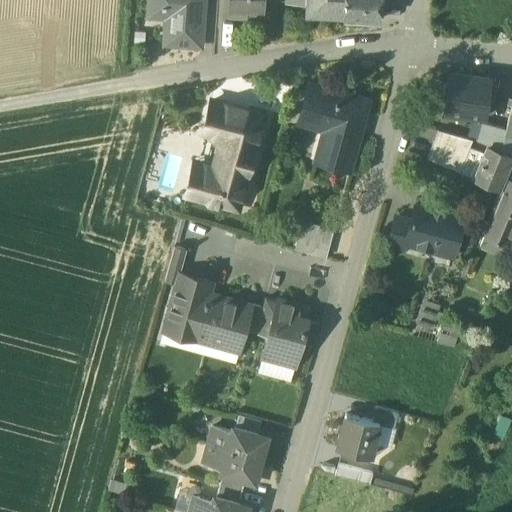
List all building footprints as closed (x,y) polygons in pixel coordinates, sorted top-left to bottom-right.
[(202,0),(150,0),(150,7),(168,9),(165,43),(200,46),(202,0)] [(228,0),(227,15),(246,16),(247,12),(263,13),(263,0),(228,0)] [(286,0),(287,3),(307,4),(306,15),(343,17),(343,0),(286,0)] [(343,0),(343,17),(361,18),(381,19),(381,0),(343,0)] [(446,102),(445,112),(484,118),(489,80),(451,74),(449,85),(445,85),(443,101),(446,102)] [(332,89),(330,97),(306,90),(305,94),(298,121),(299,122),(325,129),(316,161),(349,170),(369,99),(332,89)] [(294,91),(286,119),(298,123),(299,122),(298,121),(305,94),(294,91)] [(238,108),(211,101),(204,128),(223,134),(230,136),(238,108)] [(262,115),(238,108),(230,136),(223,134),(213,172),(193,166),(186,194),(237,208),(262,115)] [(472,120),(467,138),(472,140),(477,141),(482,122),(472,120)] [(506,129),(482,122),(477,141),(501,150),(504,139),(505,136),(506,129)] [(467,138),(437,130),(426,158),(459,172),(469,148),(472,140),(467,138)] [(511,141),(504,139),(501,150),(511,154),(511,141)] [(483,154),(469,148),(459,172),(500,188),(504,177),(508,167),(511,157),(486,147),(483,154)] [(511,180),(508,179),(501,196),(500,195),(499,196),(489,221),(483,235),(484,236),(507,245),(508,246),(511,234),(511,180)] [(463,217),(415,204),(411,220),(406,237),(407,237),(406,243),(452,256),(463,217)] [(395,216),(388,242),(405,247),(406,243),(407,237),(406,237),(411,220),(395,216)] [(489,221),(480,217),(474,231),(483,235),(489,221)] [(333,231),(302,222),(299,233),(299,236),(329,244),(333,231)] [(299,233),(290,230),(285,246),(295,249),(299,236),(299,233)] [(329,244),(299,236),(295,249),(326,258),(329,244)] [(507,245),(484,236),(480,246),(502,256),(507,245)] [(174,245),(164,280),(176,283),(179,271),(179,272),(186,248),(174,245)] [(179,272),(179,271),(176,283),(164,325),(195,334),(197,335),(208,292),(212,280),(179,272)] [(208,292),(197,335),(195,334),(194,337),(208,341),(220,295),(208,292)] [(251,304),(220,295),(208,341),(238,350),(245,327),(251,304)] [(256,330),(256,332),(267,335),(277,301),(265,298),(263,307),(256,330)] [(298,304),(277,298),(277,301),(267,335),(262,356),(294,365),(301,342),(307,319),(295,315),(298,304)] [(263,307),(251,304),(245,327),(256,330),(263,307)] [(437,311),(421,305),(416,320),(432,326),(437,311)] [(319,322),(307,319),(301,342),(312,345),(319,322)] [(453,331),(442,327),(436,342),(448,345),(453,331)] [(398,411),(376,405),(372,420),(379,421),(378,423),(394,427),(398,411)] [(372,420),(346,413),(337,447),(370,456),(378,423),(379,421),(372,420)] [(261,420),(238,414),(235,426),(257,432),(261,420)] [(257,432),(235,426),(234,432),(212,425),(207,443),(261,458),(267,434),(257,432)] [(261,458),(207,443),(202,460),(224,466),(222,472),(245,478),(255,481),(261,458)] [(374,472),(337,462),(334,475),(370,485),(374,472)] [(245,478),(222,472),(219,484),(241,490),(245,478)] [(241,490),(219,484),(216,495),(238,501),(241,490)] [(238,501),(216,495),(215,501),(193,495),(188,511),(245,511),(248,504),(238,501)]
